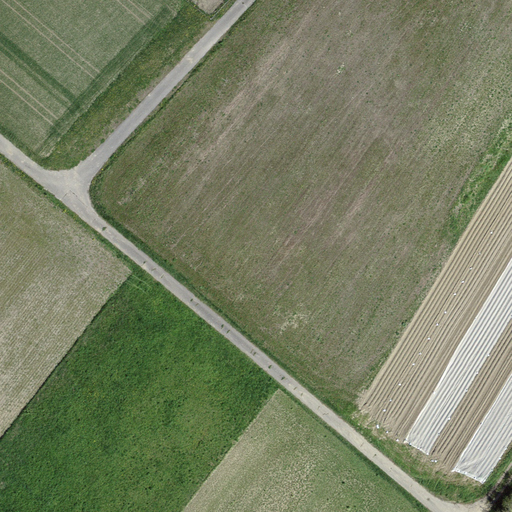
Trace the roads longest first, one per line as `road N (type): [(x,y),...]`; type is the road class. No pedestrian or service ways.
road 1 (track): [(0,139),(474,511)]
road 2 (track): [(71,199),(257,0)]
